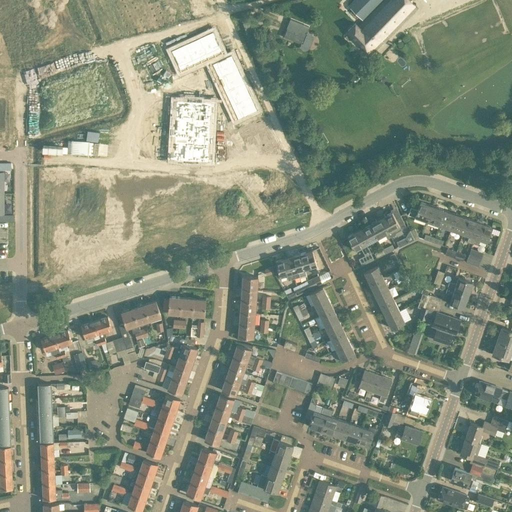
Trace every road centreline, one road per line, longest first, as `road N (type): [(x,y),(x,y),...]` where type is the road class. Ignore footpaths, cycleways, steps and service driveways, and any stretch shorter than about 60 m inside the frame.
road 1 (residential): [(321,225),(222,12),(114,47)]
road 2 (tertiary): [(22,324),(225,259)]
road 3 (tertiary): [(321,225),(417,180),(511,211)]
road 4 (residential): [(223,287),(216,340),(175,465)]
road 5 (residential): [(460,379),(387,354),(339,260)]
road 6 (residential): [(123,164),(213,165),(288,153)]
road 7 (unclassified): [(460,379),(511,229)]
road 8 (residential): [(114,47),(138,104),(123,164)]
